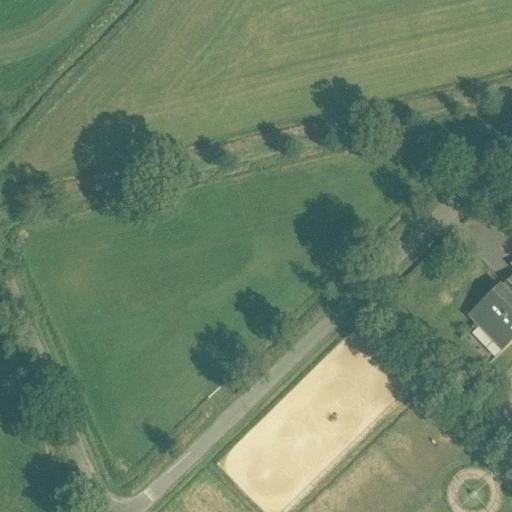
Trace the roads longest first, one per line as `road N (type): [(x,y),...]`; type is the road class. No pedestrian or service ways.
road 1 (unclassified): [(132,511),(511,127)]
road 2 (track): [(0,209),(511,90)]
road 3 (unclassified): [(103,511),(0,257)]
